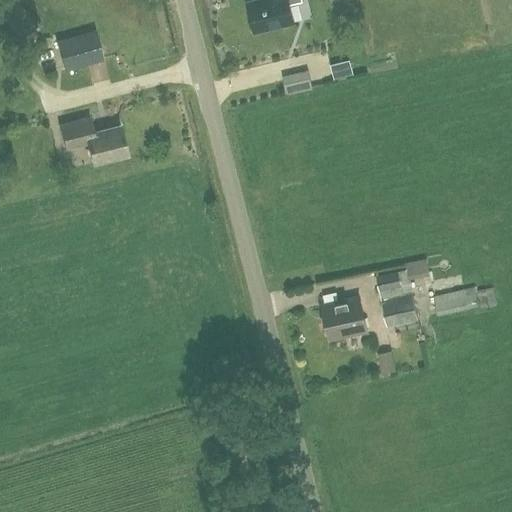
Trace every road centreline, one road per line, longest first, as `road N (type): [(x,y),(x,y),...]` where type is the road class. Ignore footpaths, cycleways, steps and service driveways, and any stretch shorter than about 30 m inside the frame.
road 1 (unclassified): [(311,511),(199,68)]
road 2 (unclassified): [(65,102),(199,68)]
